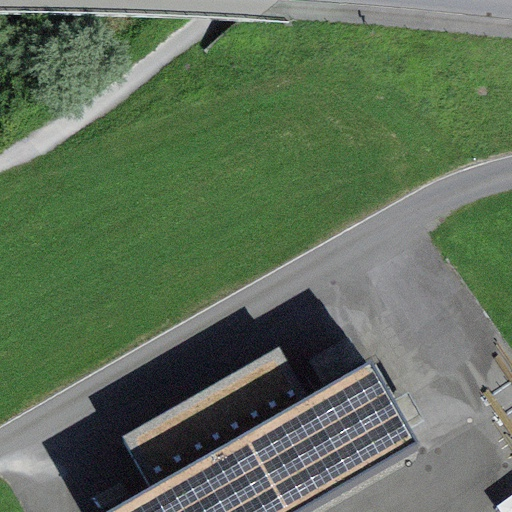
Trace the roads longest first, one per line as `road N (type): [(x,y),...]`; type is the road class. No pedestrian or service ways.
road 1 (residential): [(511,173),(444,197),(0,444)]
road 2 (track): [(0,168),(232,0)]
